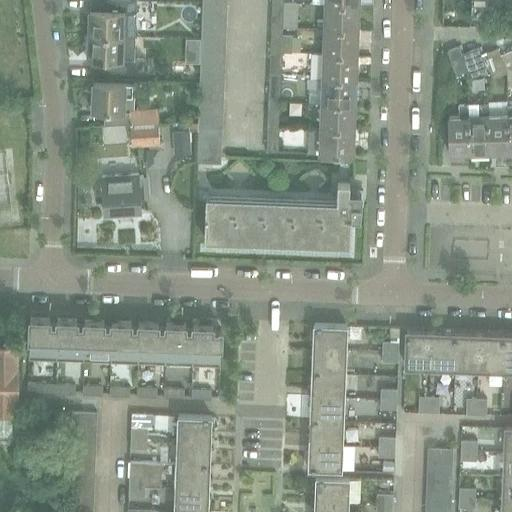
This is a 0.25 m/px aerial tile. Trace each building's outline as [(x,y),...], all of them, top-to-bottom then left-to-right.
[(90,0),(90,1),(89,33),(123,35),(135,35),(136,10),(137,10),(137,0),(90,0)] [(283,2),(271,1),(271,26),(282,27),(293,27),(294,2),(283,2)] [(359,5),(325,4),(324,29),(358,30),(359,5)] [(226,7),(203,7),(203,19),(226,19),(226,7)] [(226,19),(203,19),(202,31),(225,32),(226,19)] [(282,27),(271,26),(270,51),(281,51),(281,52),(292,53),(293,35),(282,34),(282,27)] [(358,30),(324,29),(323,53),(357,55),(358,30)] [(225,32),(202,31),(201,43),(225,44),(225,32)] [(123,35),(89,33),(88,58),(105,59),(104,70),(146,72),(146,58),(122,57),(123,35)] [(225,44),(201,43),(201,55),(224,56),(225,44)] [(461,53),(459,46),(447,50),(455,69),(465,65),(461,53)] [(487,70),(478,47),(461,53),(465,65),(470,77),(487,70)] [(501,55),(498,48),(487,52),(496,76),(507,72),(501,55)] [(281,51),(270,51),(269,76),(280,77),(281,52),(281,51)] [(511,51),(501,55),(507,72),(508,85),(511,85),(511,51)] [(357,55),(323,53),(322,78),(356,79),(357,55)] [(224,56),(201,55),(200,67),(224,68),(224,56)] [(224,68),(200,67),(200,79),(223,80),(224,68)] [(280,77),(269,76),(268,101),(280,101),(280,77)] [(356,79),(322,78),(321,103),(355,104),(356,79)] [(223,80),(200,79),(199,91),(223,92),(223,80)] [(105,111),(104,125),(131,123),(158,121),(157,107),(130,109),(130,112),(124,111),(125,96),(132,96),(133,84),(93,82),(92,110),(105,111)] [(223,92),(199,91),(199,103),(222,104),(223,92)] [(280,101),(268,101),(267,126),(279,126),(280,101)] [(222,104),(199,103),(198,115),(222,116),(222,104)] [(321,103),(320,127),(320,128),(354,129),(355,104),(321,103)] [(469,152),(468,115),(467,103),(458,104),(459,115),(449,116),(450,153),(451,153),(451,155),(457,155),(457,153),(469,152)] [(489,114),(489,104),(479,104),(479,115),(468,115),(469,152),(489,152),(487,114),(489,114)] [(509,151),(507,114),(489,114),(487,114),(489,152),(509,151)] [(222,116),(198,115),(197,127),(221,128),(222,116)] [(159,141),(158,121),(131,123),(132,142),(159,141)] [(279,126),(267,126),(266,151),(278,151),(279,126)] [(354,129),(320,128),(320,127),(309,126),(308,152),(319,152),(319,153),(353,154),(354,129)] [(221,128),(197,127),(197,163),(221,163),(221,128)] [(102,175),(103,187),(104,213),(141,210),(140,198),(145,197),(143,175),(138,176),(138,173),(102,175)] [(206,195),(206,196),(204,238),(222,239),(222,234),(233,234),(233,239),(251,240),(251,235),(262,235),(262,240),(280,241),(280,236),(291,236),(291,241),(309,242),(309,237),(320,237),(320,242),(338,243),(338,238),(349,238),(348,243),(350,243),(351,216),(361,216),(361,204),(363,204),(363,191),(349,190),(350,181),(337,180),(336,206),(322,206),(323,199),(308,198),(308,205),(294,205),(294,198),(279,197),(279,204),(265,203),(265,197),(250,196),(250,203),(236,202),(237,196),(221,195),(221,202),(207,201),(208,195),(206,195)] [(50,318),(30,318),(29,358),(56,359),(58,324),(57,324),(49,324),(50,318)] [(77,320),(57,319),(57,324),(58,324),(56,359),(84,360),(85,325),(84,325),(77,325),(77,320)] [(104,321),(84,320),(84,325),(85,325),(84,360),(111,361),(112,326),(111,326),(104,326),(104,321)] [(131,322),(111,321),(111,326),(112,326),(111,361),(138,362),(139,327),(138,327),(131,327),(131,322)] [(158,323),(139,322),(138,327),(139,327),(138,362),(165,363),(166,328),(158,328),(158,323)] [(186,324),(166,323),(166,328),(165,363),(192,364),(194,329),(193,329),(185,329),(186,324)] [(213,325),(193,324),(193,329),(194,329),(192,364),(220,365),(221,329),(220,329),(220,330),(212,330),(213,325)] [(347,325),(313,324),(313,347),(346,349),(347,325)] [(407,331),(407,351),(406,365),(430,366),(431,332),(407,331)] [(455,333),(431,332),(430,366),(454,366),(455,333)] [(479,334),(455,333),(454,366),(478,367),(479,334)] [(503,335),(479,334),(478,367),(502,368),(503,335)] [(511,334),(503,335),(502,368),(511,368),(511,334)] [(383,341),(383,350),(399,351),(399,342),(383,341)] [(0,435),(0,436),(8,436),(13,431),(13,416),(15,416),(15,399),(19,399),(19,393),(18,372),(17,347),(0,346),(0,435)] [(346,349),(313,347),(312,371),(345,373),(346,349)] [(399,351),(383,350),(382,361),(399,362),(399,351)] [(345,373),(312,371),(311,395),(345,397),(345,373)] [(55,384),(35,383),(35,390),(55,391),(55,384)] [(75,385),(55,384),(55,391),(75,392),(75,385)] [(103,386),(83,385),(82,392),(102,393),(103,386)] [(130,387),(110,386),(110,393),(129,394),(130,387)] [(157,388),(137,387),(137,394),(157,395),(157,388)] [(184,389),(164,388),(164,395),(184,396),(184,389)] [(381,388),(380,398),(396,399),(397,389),(381,388)] [(211,390),(191,389),(191,396),(211,397),(211,390)] [(345,397),(311,395),(310,419),(344,421),(345,397)] [(418,411),(428,412),(429,396),(419,395),(418,411)] [(439,396),(429,396),(428,412),(438,412),(439,396)] [(466,413),(476,414),(477,398),(467,397),(466,413)] [(396,399),(380,398),(380,408),(396,409),(396,399)] [(487,398),(477,398),(476,414),(486,414),(487,398)] [(97,411),(73,410),(73,423),(97,423),(97,411)] [(178,415),(177,439),(211,440),(212,416),(178,415)] [(344,421),(310,419),(309,443),(343,445),(344,421)] [(97,423),(73,423),(73,435),(97,436),(97,423)] [(148,428),(132,427),(132,437),(148,438),(148,428)] [(97,436),(73,435),(72,447),(96,448),(97,436)] [(379,436),(378,446),(394,447),(395,437),(379,436)] [(148,438),(132,437),(131,447),(147,448),(148,438)] [(211,440),(177,439),(176,463),(210,464),(211,440)] [(463,439),(462,449),(492,451),(492,444),(478,443),(479,439),(463,439)] [(343,445),(309,443),(308,468),(342,469),(343,445)] [(394,447),(378,446),(378,456),(394,457),(394,447)] [(96,448),(72,447),(72,460),(96,461),(96,448)] [(427,447),(426,459),(451,460),(451,448),(427,447)] [(492,451),(462,449),(462,459),(500,460),(500,451),(492,451)] [(451,460),(426,459),(426,471),(450,472),(451,460)] [(96,461),(72,460),(71,472),(95,473),(96,461)] [(163,462),(131,461),(130,485),(146,486),(162,486),(163,462)] [(210,464),(176,463),(175,487),(209,488),(210,464)] [(450,472),(426,471),(425,484),(450,485),(450,472)] [(95,473),(71,472),(71,485),(95,485),(95,473)] [(316,476),(315,500),(348,501),(349,477),(316,476)] [(450,485),(425,484),(425,496),(449,497),(450,485)] [(95,485),(71,485),(70,497),(94,498),(95,485)] [(146,486),(130,485),(129,495),(145,496),(146,486)] [(208,511),(209,488),(175,487),(174,511),(199,511),(208,511)] [(461,487),(460,497),(476,498),(477,488),(461,487)] [(376,492),(376,502),(392,503),(392,493),(376,492)] [(449,497),(425,496),(424,509),(449,510),(449,497)] [(94,498),(70,497),(70,509),(94,510),(94,498)] [(476,498),(460,497),(460,507),(476,508),(476,498)] [(511,511),(511,499),(504,499),(503,511),(511,511)] [(347,511),(348,501),(315,500),(314,511),(347,511)] [(391,511),(392,503),(376,502),(375,511),(391,511)]
